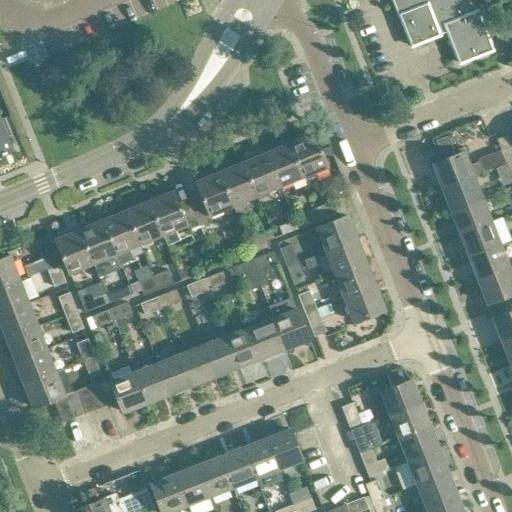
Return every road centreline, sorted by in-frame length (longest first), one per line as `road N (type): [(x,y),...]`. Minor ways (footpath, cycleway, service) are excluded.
road 1 (residential): [(37,496),(426,337)]
road 2 (tertiary): [(254,0),(198,89),(140,144),(0,203)]
road 3 (residential): [(351,146),(426,337)]
road 4 (residential): [(426,337),(494,511)]
road 5 (residential): [(351,146),(511,84)]
road 6 (residential): [(270,0),(305,31),(351,146)]
